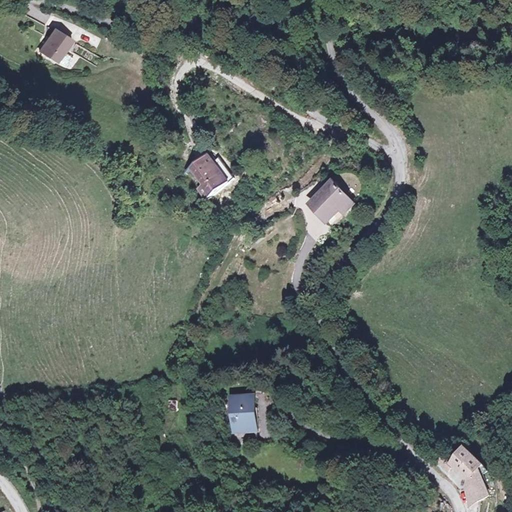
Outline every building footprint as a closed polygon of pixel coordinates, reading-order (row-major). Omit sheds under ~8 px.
[(312,9),(310,28),(319,29),(320,10),(312,9)] [(85,33),(83,41),(99,46),(102,38),(85,33)] [(65,35),(52,58),(70,69),(84,47),(65,35)] [(217,167),(200,180),(213,198),(208,202),(215,213),(238,195),(217,167)] [(345,189),(321,212),(338,230),(361,207),(345,189)] [(268,239),(259,245),(264,252),(272,247),(268,239)] [(238,396),(238,444),(243,444),(243,439),(257,440),(258,397),(238,396)] [(457,455),(449,464),(461,472),(466,465),(484,479),(479,487),(488,504),(504,497),(498,479),(503,474),(498,468),(476,450),(468,461),(457,455)]
